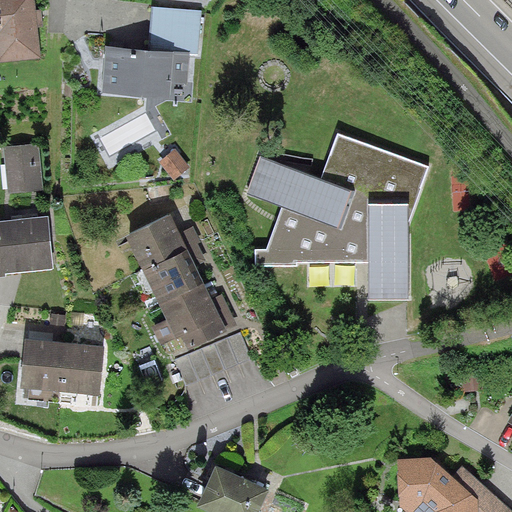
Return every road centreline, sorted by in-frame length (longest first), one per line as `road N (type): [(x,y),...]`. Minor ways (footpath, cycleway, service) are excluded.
road 1 (unclassified): [(0,448),(71,460),(148,448),(367,362),(511,325)]
road 2 (residential): [(382,0),(477,95),(511,143)]
